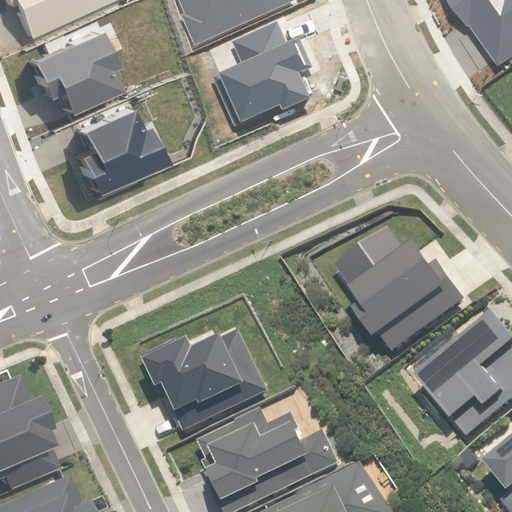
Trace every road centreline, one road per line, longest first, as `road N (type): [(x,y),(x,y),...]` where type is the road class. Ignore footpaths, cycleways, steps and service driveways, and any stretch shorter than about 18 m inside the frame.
road 1 (residential): [(96,274),(173,210),(313,147),(401,134)]
road 2 (residential): [(401,134),(336,190),(197,254),(96,274)]
road 3 (residential): [(152,511),(50,295)]
road 4 (residential): [(429,120),(367,0)]
road 5 (residential): [(511,216),(429,120)]
